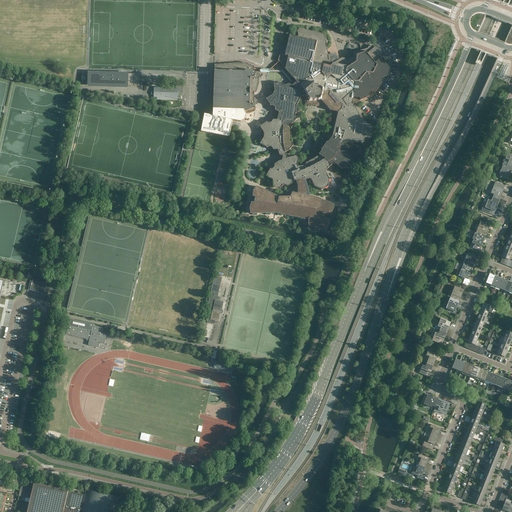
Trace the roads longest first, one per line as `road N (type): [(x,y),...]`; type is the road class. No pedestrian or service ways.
road 1 (primary): [(496,0),(371,262)]
road 2 (primary): [(392,275),(414,213),(511,15)]
road 3 (primary): [(371,262),(298,433),(236,511)]
road 4 (primary): [(277,511),(327,446),(392,275)]
road 5 (primary): [(392,275),(508,48)]
road 6 (primary): [(471,33),(375,236),(371,262)]
road 7 (residential): [(428,493),(463,407),(438,380),(451,345)]
